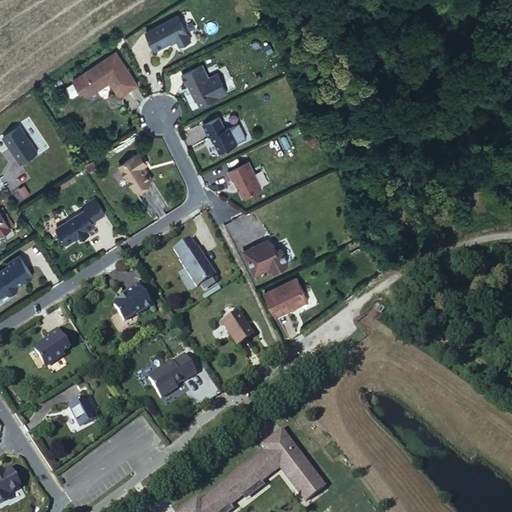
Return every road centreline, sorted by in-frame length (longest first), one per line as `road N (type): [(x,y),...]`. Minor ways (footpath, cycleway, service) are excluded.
road 1 (residential): [(0,326),(187,207),(190,187),(156,109)]
road 2 (residential): [(386,286),(205,416),(165,460)]
road 3 (track): [(383,288),(511,379)]
road 4 (track): [(386,286),(473,241),(511,237)]
road 5 (unclassified): [(165,460),(139,445),(62,500)]
